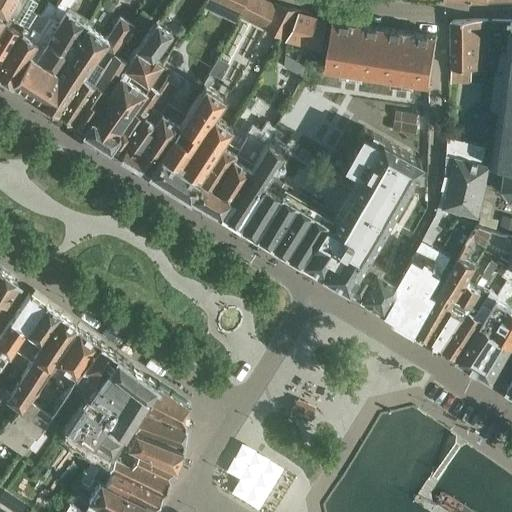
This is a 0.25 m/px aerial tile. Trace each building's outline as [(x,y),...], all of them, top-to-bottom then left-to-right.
[(0,58),(35,0),(9,0),(0,17),(0,16),(0,58)] [(0,0),(0,16),(0,17),(9,0),(0,0)] [(43,24),(55,7),(48,2),(40,14),(32,8),(36,0),(35,0),(0,58),(0,74),(8,80),(25,53),(43,24)] [(37,98),(87,22),(87,21),(77,13),(68,7),(72,0),(58,0),(55,7),(43,24),(25,53),(8,80),(11,82),(37,98)] [(238,11),(243,0),(227,0),(226,4),(238,11)] [(275,4),(276,2),(270,0),(243,0),(238,11),(237,13),(263,28),(275,4)] [(280,35),(295,8),(275,4),(263,28),(280,35)] [(283,32),(281,36),(320,46),(326,20),(295,11),(283,32)] [(85,89),(115,51),(133,23),(120,14),(117,17),(105,36),(87,22),(37,98),(66,115),(85,89)] [(82,126),(157,20),(155,18),(126,59),(115,51),(85,89),(66,115),(82,126)] [(480,52),(488,53),(487,18),(474,18),(451,19),(451,67),(480,67),(480,52)] [(355,20),(354,22),(333,19),(325,66),(429,82),(436,34),(414,31),(415,29),(406,28),(405,30),(363,23),(364,22),(355,20)] [(480,180),(486,181),(498,183),(497,185),(502,185),(511,197),(511,19),(510,19),(506,54),(499,53),(497,68),(494,68),(489,110),(492,110),(490,125),(487,124),(485,145),(480,180)] [(107,141),(163,63),(154,56),(172,30),(157,20),(82,126),(88,129),(107,141)] [(223,45),(235,50),(236,37),(228,34),(223,45)] [(188,191),(228,130),(232,125),(212,111),(220,98),(204,87),(211,75),(216,78),(220,77),(228,62),(218,56),(201,85),(183,112),(149,166),(188,191)] [(124,151),(173,70),(163,63),(107,141),(124,151)] [(149,166),(183,112),(168,102),(183,77),(173,70),(124,151),(149,166)] [(414,131),(418,112),(395,108),(391,128),(414,131)] [(219,210),(266,139),(274,126),(266,120),(260,128),(251,122),(240,138),(228,130),(188,191),(219,210)] [(266,139),(219,210),(237,221),(254,231),(299,259),(345,286),(374,304),(378,306),(381,308),(382,307),(382,308),(397,282),(396,282),(397,281),(393,279),(390,277),(379,271),(382,265),(364,255),(421,160),(367,127),(367,126),(365,125),(363,129),(363,130),(344,162),(362,172),(338,212),(285,181),(279,191),(263,181),(282,149),(266,139)] [(480,180),(485,145),(447,135),(446,153),(445,173),(444,174),(446,175),(443,187),(438,204),(437,209),(444,211),(448,212),(449,207),(478,214),(486,181),(480,180)] [(435,228),(444,211),(437,209),(436,212),(422,238),(412,255),(441,271),(450,254),(431,243),(439,229),(435,228)] [(429,338),(465,279),(475,262),(465,256),(473,241),(477,243),(479,239),(486,243),(492,228),(476,222),(466,240),(467,240),(457,258),(456,258),(445,278),(438,292),(416,329),(429,338)] [(431,288),(441,271),(412,255),(397,281),(396,282),(397,282),(382,308),(382,307),(381,308),(416,329),(438,292),(431,288)] [(468,307),(483,286),(497,263),(492,260),(482,275),(480,274),(474,284),(465,279),(429,338),(443,346),(468,307)] [(511,265),(510,264),(507,267),(502,274),(508,278),(511,280),(511,265)] [(0,305),(16,281),(0,270),(0,305)] [(511,280),(508,278),(498,293),(483,316),(483,317),(458,356),(492,377),(511,341),(511,304),(507,301),(511,292),(511,280)] [(483,316),(498,293),(490,288),(489,290),(483,286),(468,307),(443,346),(458,356),(483,317),(483,316)] [(0,370),(16,346),(44,302),(29,291),(11,317),(0,332),(0,370)] [(31,357),(60,314),(44,302),(16,346),(31,357)] [(47,367),(75,325),(60,314),(31,357),(9,390),(5,395),(5,396),(19,407),(27,397),(47,367)] [(73,378),(98,342),(75,325),(47,367),(70,383),(73,378)] [(89,389),(114,354),(98,342),(73,378),(70,383),(61,397),(68,402),(74,406),(75,406),(87,387),(89,389)] [(144,399),(155,383),(114,354),(89,389),(87,387),(75,406),(74,406),(64,421),(65,422),(103,448),(101,451),(94,462),(91,461),(80,479),(82,480),(88,483),(94,473),(100,463),(102,461),(106,456),(109,452),(112,448),(121,434),(125,427),(132,417),(144,399)] [(144,399),(183,422),(185,403),(155,383),(144,399)] [(5,395),(9,390),(0,384),(0,394),(2,392),(5,395)] [(0,435),(22,452),(27,445),(39,429),(41,426),(50,413),(27,397),(19,407),(9,416),(0,428),(0,435)] [(180,444),(183,422),(144,399),(132,417),(140,422),(180,444)] [(180,445),(180,444),(140,422),(134,432),(125,427),(121,434),(173,463),(179,445),(180,445)] [(39,429),(27,445),(34,450),(46,435),(39,429)] [(173,464),(173,463),(121,434),(112,448),(117,451),(116,451),(133,461),(136,461),(166,478),(172,464),(173,464)] [(160,493),(166,478),(136,461),(133,461),(116,451),(117,451),(112,448),(109,452),(106,456),(112,459),(109,464),(160,493)] [(34,455),(33,468),(51,469),(52,456),(34,455)] [(160,493),(109,464),(107,467),(100,463),(94,473),(153,507),(160,493)] [(150,511),(153,507),(94,473),(88,483),(82,480),(72,496),(78,500),(76,505),(86,511),(84,511),(150,511)] [(84,511),(86,511),(76,505),(78,500),(72,496),(62,511),(84,511)]
